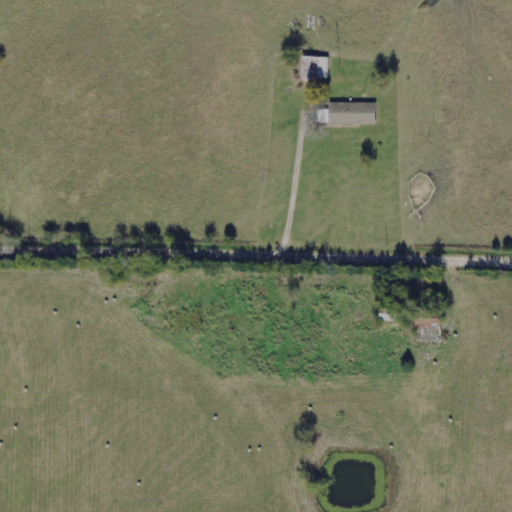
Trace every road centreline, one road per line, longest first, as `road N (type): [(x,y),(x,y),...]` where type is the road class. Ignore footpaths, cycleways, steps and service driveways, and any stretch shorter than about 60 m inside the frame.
road 1 (residential): [(511,259),(0,243)]
road 2 (residential): [(304,96),(286,249)]
